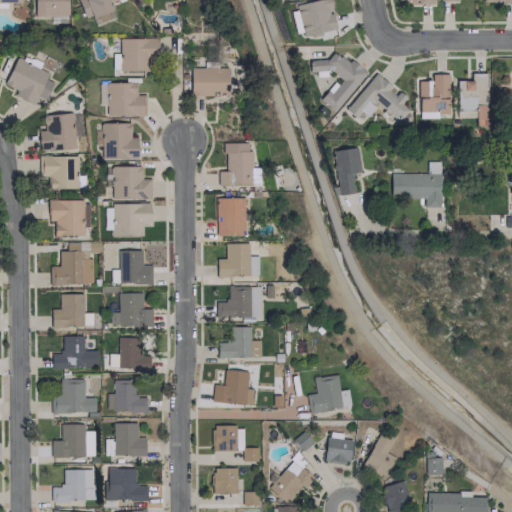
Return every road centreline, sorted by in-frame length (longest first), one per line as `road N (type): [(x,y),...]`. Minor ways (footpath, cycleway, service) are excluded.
road 1 (residential): [(182,140),(179,511)]
road 2 (residential): [(0,147),(18,231),(18,511)]
road 3 (residential): [(511,234),(362,234)]
road 4 (residential): [(511,40),(388,38)]
